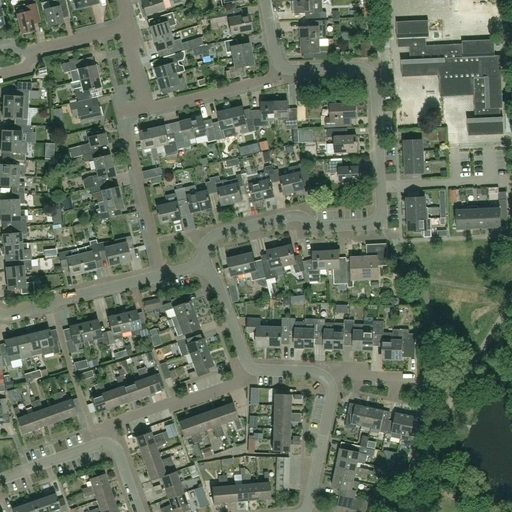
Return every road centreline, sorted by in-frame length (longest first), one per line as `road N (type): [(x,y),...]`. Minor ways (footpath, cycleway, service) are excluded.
road 1 (residential): [(197,264),(216,234),(288,216),(321,226),(381,223),(380,187)]
road 2 (residential): [(380,187),(371,74),(357,67),(282,68)]
road 3 (residential): [(162,276),(124,114),(147,108)]
road 4 (residential): [(105,443),(109,425),(230,386),(251,367)]
road 5 (residential): [(0,314),(162,276)]
road 6 (residential): [(147,108),(263,80),(282,68)]
road 7 (residential): [(305,511),(331,395),(326,378)]
